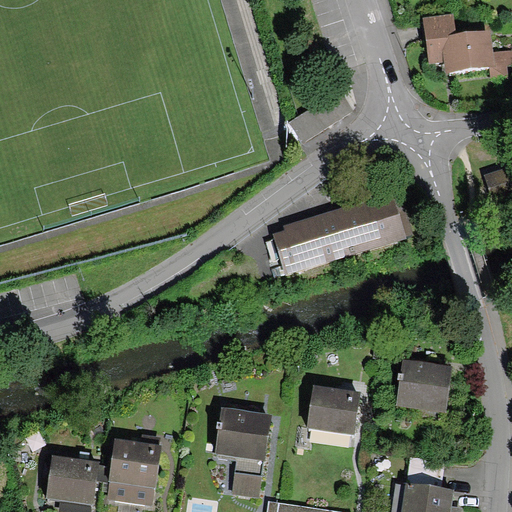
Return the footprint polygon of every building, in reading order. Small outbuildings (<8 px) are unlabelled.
[(459,21),(427,23),(430,65),(449,64),(450,86),(511,81),(511,57),(497,59),(495,34),(461,37),(459,21)] [(349,113),(338,96),(293,126),(307,146),(331,131),(328,126),(349,113)] [(511,191),(500,194),(507,227),(511,225),(511,191)] [(394,205),(268,240),(279,281),(406,245),(394,205)] [(452,366),(404,360),(398,406),(424,409),(423,418),(445,421),(452,366)] [(359,392),(315,386),(309,428),(353,434),(359,392)] [(270,414),(222,408),(215,458),(235,461),(230,494),(259,498),(270,414)] [(140,443),(116,439),(112,467),(110,482),(108,499),(154,505),(162,444),(159,444),(160,435),(141,433),(140,443)] [(355,447),(356,438),(316,434),(315,443),(355,447)] [(98,461),(53,456),(48,497),(62,499),(60,510),(73,511),(88,511),(90,503),(93,503),(96,481),(98,465),(98,461)] [(412,456),(407,488),(440,493),(445,461),(412,456)] [(110,482),(112,467),(98,465),(96,481),(110,482)] [(407,488),(396,487),(392,511),(459,511),(460,510),(450,508),(452,494),(440,493),(407,488)] [(351,511),(352,511),(270,500),(268,511),(351,511)]
